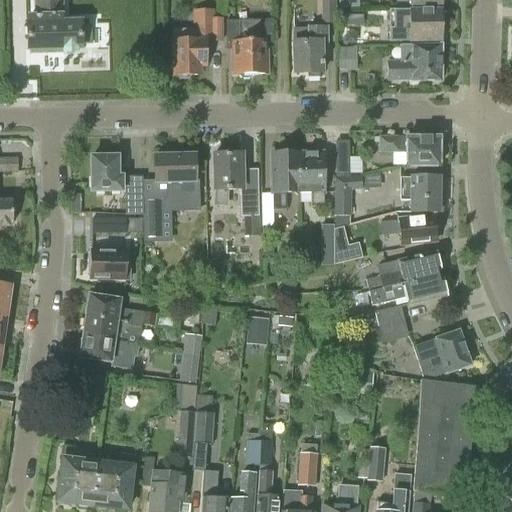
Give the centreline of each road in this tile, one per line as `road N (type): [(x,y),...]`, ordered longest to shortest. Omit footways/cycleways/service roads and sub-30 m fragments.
road 1 (residential): [(52,121),(482,117)]
road 2 (residential): [(16,511),(45,353),(52,121)]
road 3 (residential): [(511,308),(486,235),(482,117)]
